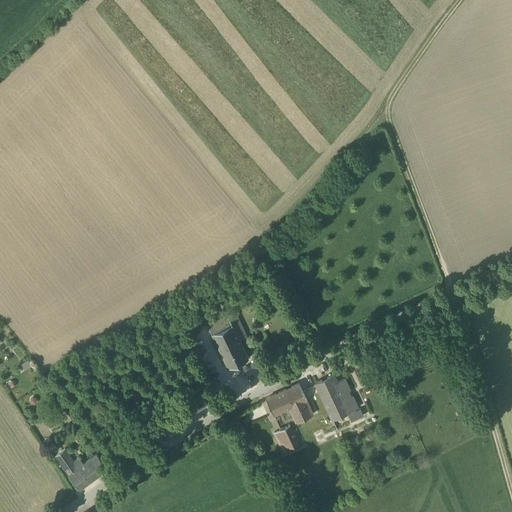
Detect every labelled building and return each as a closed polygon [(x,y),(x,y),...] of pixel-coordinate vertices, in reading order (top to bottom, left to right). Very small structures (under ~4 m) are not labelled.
[(248,357),(240,340),(247,337),(235,312),(209,324),(228,367),(248,357)] [(438,341),(449,336),(445,329),(435,334),(438,341)] [(25,370),(32,365),(28,359),(21,364),(25,370)] [(332,419),(358,408),(344,378),(337,381),(334,374),(315,382),(332,419)] [(8,389),(15,385),(12,380),(5,384),(8,389)] [(266,398),(273,414),(288,408),(295,423),(313,414),(299,383),(266,398)] [(165,409),(161,412),(160,412),(170,428),(207,405),(197,388),(196,389),(192,392),(192,391),(191,391),(190,391),(189,391),(189,392),(189,393),(189,394),(185,397),(184,396),(183,396),(182,396),(181,396),(181,397),(181,398),(181,399),(168,407),(168,406),(167,406),(166,406),(165,407),(164,408),(165,409)] [(290,451),(300,446),(290,425),(274,432),(282,450),(288,447),(290,451)] [(108,468),(97,453),(80,466),(65,448),(54,456),(68,474),(79,489),(108,468)]
